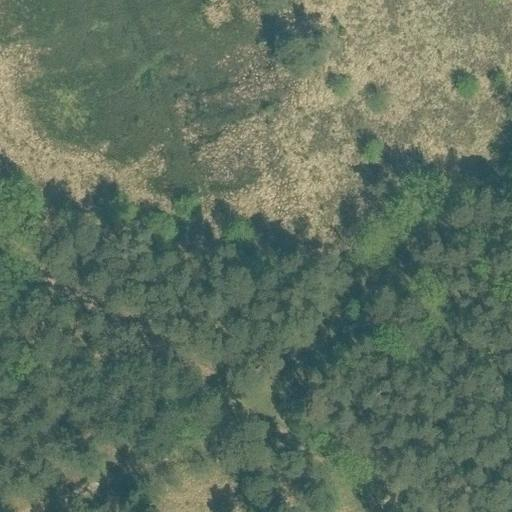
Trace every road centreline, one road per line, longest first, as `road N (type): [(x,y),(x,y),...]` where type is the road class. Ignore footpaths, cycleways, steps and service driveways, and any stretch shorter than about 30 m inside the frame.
road 1 (track): [(249,414),(0,250)]
road 2 (track): [(18,511),(249,414)]
road 3 (track): [(403,511),(249,414)]
